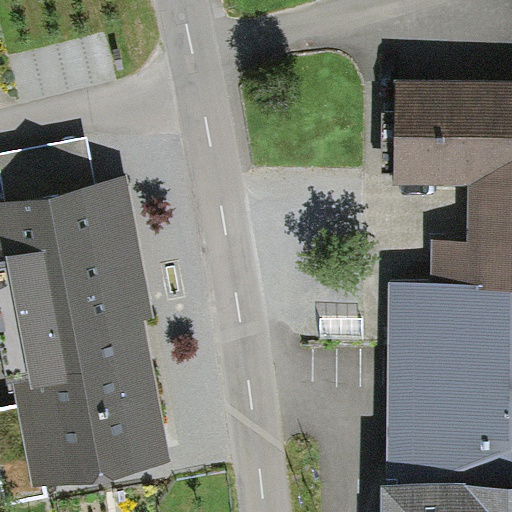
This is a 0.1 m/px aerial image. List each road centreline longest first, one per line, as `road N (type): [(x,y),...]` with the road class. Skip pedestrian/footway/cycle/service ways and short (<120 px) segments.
road 1 (tertiary): [(173,0),(239,327),(257,511)]
road 2 (track): [(0,122),(190,75)]
